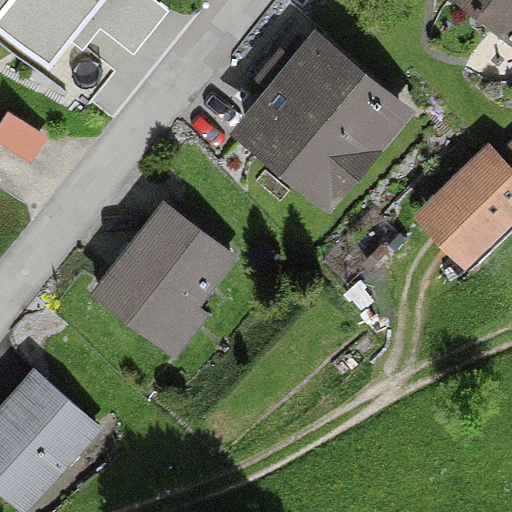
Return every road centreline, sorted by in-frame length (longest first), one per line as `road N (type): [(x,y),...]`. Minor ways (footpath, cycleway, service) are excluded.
road 1 (track): [(511,336),(405,382),(222,486),(153,511)]
road 2 (residential): [(241,0),(0,300)]
